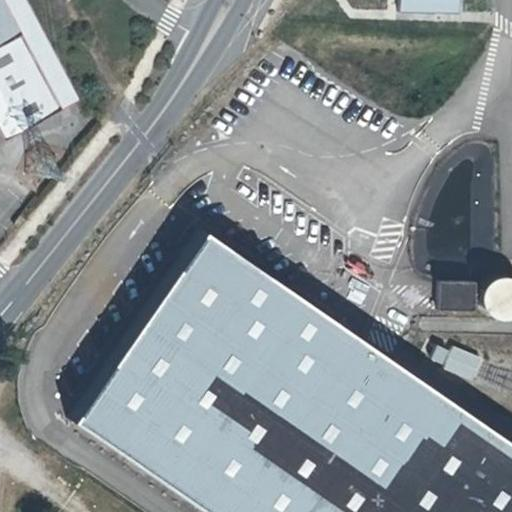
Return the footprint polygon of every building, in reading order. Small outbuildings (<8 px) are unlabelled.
[(0,0),(55,102),(73,93),(23,0),(0,0)] [(55,102),(0,0),(0,8),(44,108),(55,102)] [(459,0),(398,0),(398,10),(459,13),(459,0)] [(0,132),(44,108),(0,8),(0,132)] [(511,511),(511,432),(367,332),(213,224),(83,411),(229,511),(511,511)] [(511,310),(511,281),(506,272),(475,291),(495,322),(511,310)] [(475,309),(476,280),(436,279),(436,308),(475,309)]
